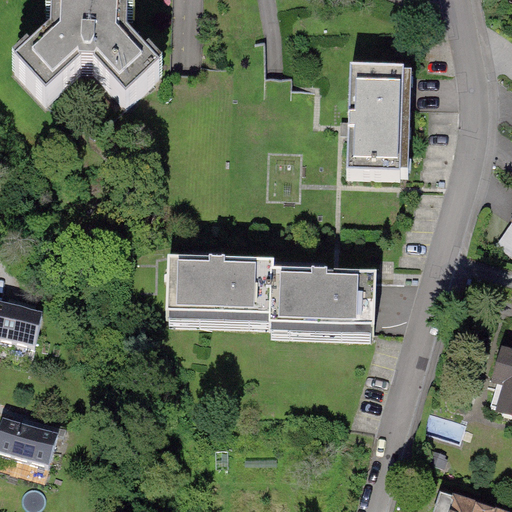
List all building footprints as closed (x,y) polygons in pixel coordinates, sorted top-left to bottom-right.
[(128,0),(50,0),(50,29),(9,64),(42,103),(82,69),(115,101),(161,61),(128,30),(128,0)] [(409,170),(410,75),(346,74),(345,170),(409,170)] [(262,323),(265,268),(161,263),(158,318),(262,323)] [(385,273),(265,268),(262,336),(382,341),(385,273)] [(0,335),(32,344),(39,317),(0,307),(0,335)] [(511,340),(505,338),(487,400),(511,407),(511,340)] [(0,455),(57,470),(65,437),(0,420),(0,455)] [(499,511),(451,496),(445,511),(499,511)]
